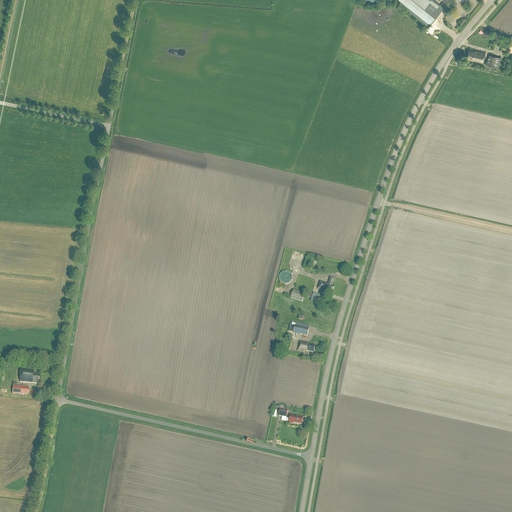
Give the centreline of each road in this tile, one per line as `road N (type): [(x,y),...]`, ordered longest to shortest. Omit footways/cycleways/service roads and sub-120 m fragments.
road 1 (unclassified): [(310,457),(59,397),(134,0)]
road 2 (tertiary): [(310,457),(342,309),(396,150),(428,82),(491,0)]
road 3 (track): [(511,231),(377,201)]
